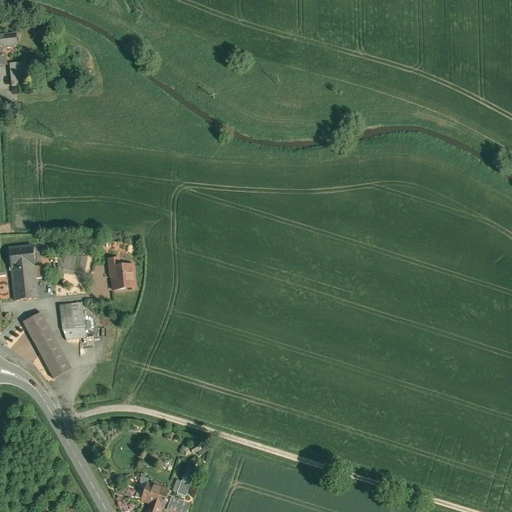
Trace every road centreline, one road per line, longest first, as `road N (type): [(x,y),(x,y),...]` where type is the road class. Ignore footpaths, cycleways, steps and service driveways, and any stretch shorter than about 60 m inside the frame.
road 1 (track): [(61,432),(104,413),(138,411),(468,511)]
road 2 (unclassified): [(0,372),(30,384),(43,400),(106,511)]
